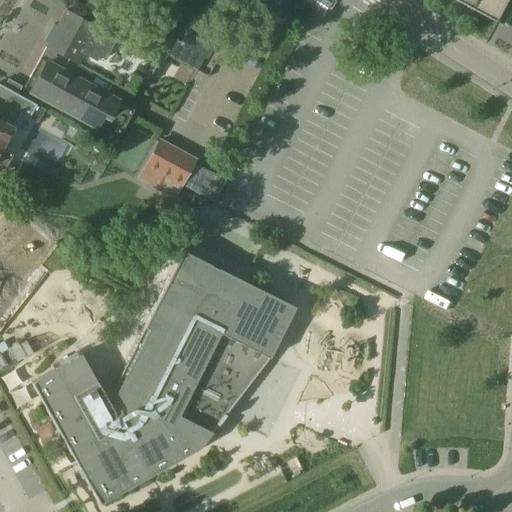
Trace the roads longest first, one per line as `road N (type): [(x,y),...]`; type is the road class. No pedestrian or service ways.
road 1 (unclassified): [(511,84),(381,0)]
road 2 (residential): [(369,511),(443,487),(511,493)]
